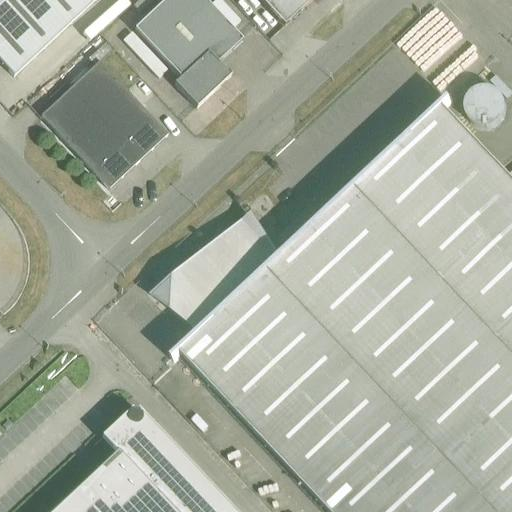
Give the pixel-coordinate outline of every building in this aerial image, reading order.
[(96,0),(0,0),(0,63),(13,78),(96,0)] [(175,85),(174,86),(196,110),(231,77),(226,72),(224,73),(217,66),(242,42),(202,0),(167,0),(134,31),(180,81),(175,86),(175,85)] [(258,0),(284,28),(313,0),(258,0)] [(131,34),(123,42),(158,80),(167,72),(131,34)] [(40,118),(109,191),(167,137),(99,64),(40,118)] [(476,85),(456,109),(482,130),(502,106),(476,85)] [(191,266),(190,267),(193,271),(168,295),(203,333),(172,362),(174,364),(181,358),(326,511),(511,511),(511,183),(444,111),(451,105),(449,102),(278,263),(243,225),(195,270),(191,266)] [(94,448),(103,441),(116,455),(56,511),(232,511),(138,411),(137,412),(139,415),(139,416),(137,414),(134,414),(133,414),(132,414),(131,415),(130,415),(129,415),(132,412),(131,411),(101,439),(102,440),(94,447),(94,448)]
